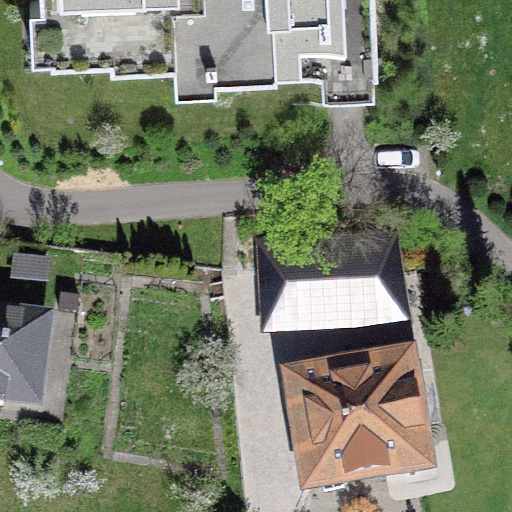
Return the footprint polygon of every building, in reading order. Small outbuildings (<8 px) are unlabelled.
[(49,0),(52,52),(109,49),(110,58),(177,54),(174,0),(49,0)] [(174,0),(177,54),(206,53),(207,69),(377,62),(374,0),(174,0)] [(386,243),(268,249),(271,314),(364,310),(372,354),(403,349),(386,243)] [(43,323),(0,317),(0,405),(2,405),(3,397),(34,401),(43,323)] [(406,363),(292,382),(310,485),(423,466),(406,363)]
